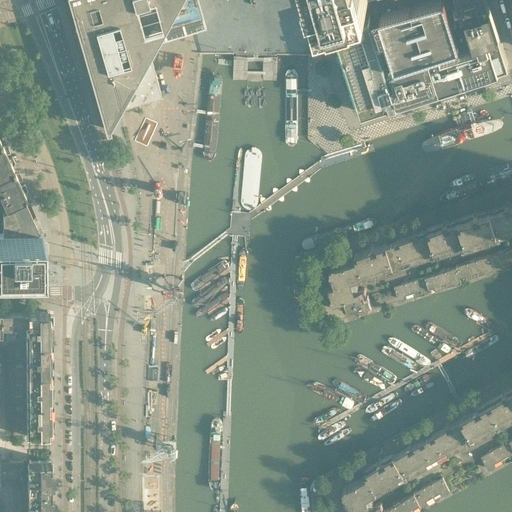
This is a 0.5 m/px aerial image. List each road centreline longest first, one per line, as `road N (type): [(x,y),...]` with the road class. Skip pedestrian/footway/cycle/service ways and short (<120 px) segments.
road 1 (residential): [(389,0),(321,22),(353,124),(511,74)]
road 2 (secondary): [(94,296),(75,334),(78,511)]
road 3 (residential): [(324,273),(334,252),(511,195)]
road 4 (secondary): [(104,511),(104,317)]
road 5 (secondary): [(106,213),(45,34)]
road 6 (residential): [(339,501),(342,474),(431,425)]
